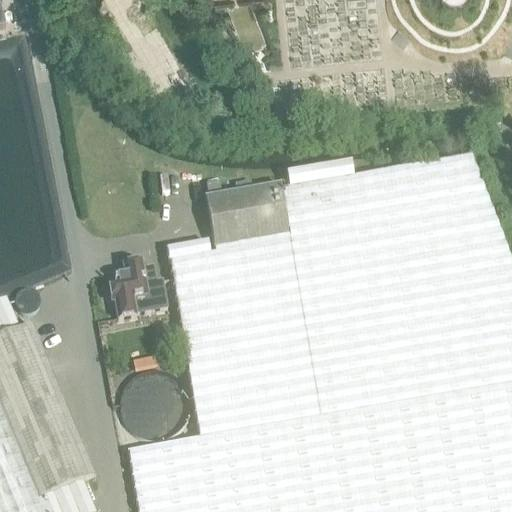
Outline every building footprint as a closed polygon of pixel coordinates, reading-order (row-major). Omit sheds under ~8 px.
[(198,444),(126,457),(135,511),(511,511),(511,275),(483,200),(473,174),(470,164),(353,184),(351,169),(287,180),(289,195),(280,196),(287,240),(213,253),(202,255),(173,260),(167,261),(171,285),(193,412),(198,444)] [(205,187),(208,199),(221,197),(219,185),(205,187)] [(205,203),(213,253),(287,240),(280,196),(279,190),(205,203)] [(108,292),(104,294),(106,303),(111,305),(111,308),(113,307),(117,325),(135,321),(135,320),(167,313),(161,287),(155,288),(152,271),(141,273),(140,267),(123,271),(124,277),(114,279),(116,287),(108,289),(108,292)] [(89,511),(80,487),(35,506),(0,420),(0,342),(19,335),(5,302),(0,304),(0,511),(89,511)] [(31,331),(19,335),(0,342),(0,420),(35,506),(80,487),(91,483),(31,331)] [(134,363),(136,373),(166,368),(164,357),(134,363)]
